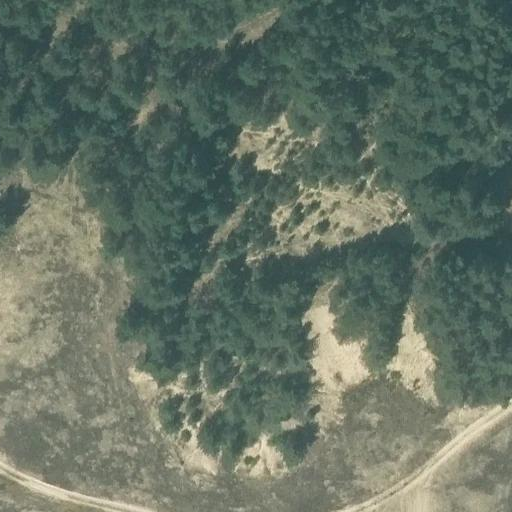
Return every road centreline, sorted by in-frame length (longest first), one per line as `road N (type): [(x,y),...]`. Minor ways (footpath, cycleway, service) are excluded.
road 1 (track): [(359,511),(387,501),(511,400)]
road 2 (track): [(122,511),(0,470)]
